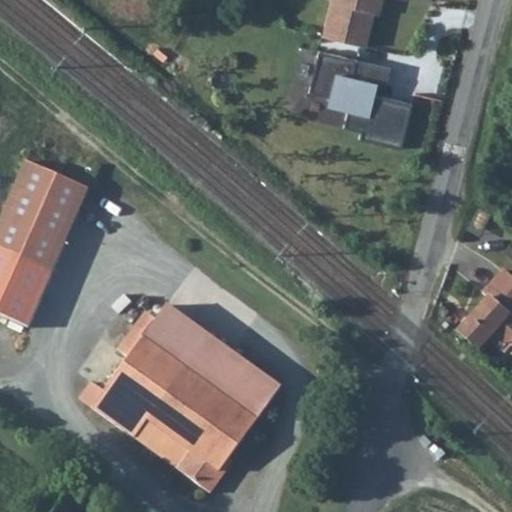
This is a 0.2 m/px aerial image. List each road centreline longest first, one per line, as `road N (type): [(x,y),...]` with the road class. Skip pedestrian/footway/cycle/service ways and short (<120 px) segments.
road 1 (residential): [(356,511),(491,0)]
road 2 (track): [(389,385),(0,71)]
road 3 (track): [(374,444),(499,511)]
